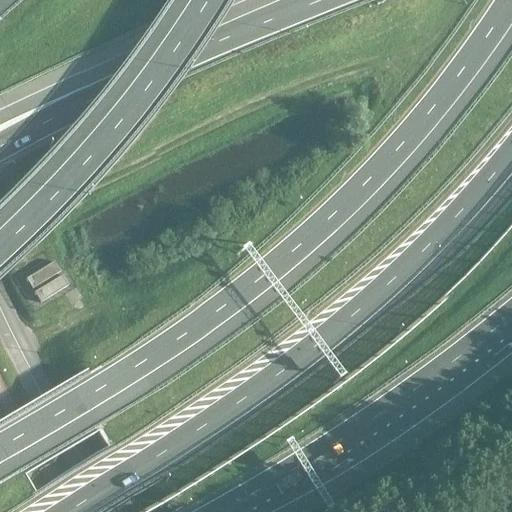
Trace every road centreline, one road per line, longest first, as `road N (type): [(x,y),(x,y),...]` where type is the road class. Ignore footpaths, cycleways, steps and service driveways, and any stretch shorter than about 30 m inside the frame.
road 1 (motorway): [(0,447),(180,337),(330,218),(433,107),(511,0)]
road 2 (motorway): [(73,511),(338,326),(511,152)]
road 3 (motorway): [(220,511),(374,417),(511,315)]
road 4 (motorway): [(203,0),(94,155),(0,250)]
road 5 (motorway): [(322,0),(95,98)]
